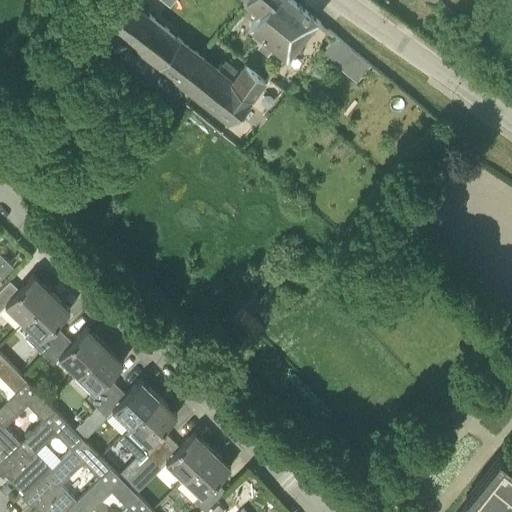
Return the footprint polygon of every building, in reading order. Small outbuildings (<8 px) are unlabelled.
[(253,97),(266,78),(244,61),(238,69),(223,59),(219,65),(202,52),(185,38),(136,0),(132,0),(112,26),(194,91),(184,104),(221,133),(249,99),(250,100),(253,97)] [(243,0),(241,3),(257,15),(250,24),(256,29),(251,35),(257,40),(268,49),(269,47),(273,42),(285,52),(287,53),(315,18),(316,17),(295,0),(243,0)] [(371,63),(335,33),(324,47),(342,62),(347,57),(364,71),(371,63)] [(0,273),(2,275),(13,264),(0,251),(0,273)] [(250,278),(261,281),(265,265),(254,262),(250,278)] [(0,308),(5,303),(22,320),(52,290),(33,272),(19,287),(9,278),(0,287),(0,308)] [(42,351),(64,331),(55,322),(70,307),(52,290),(22,320),(30,327),(24,334),(42,351)] [(243,303),(232,314),(251,333),(263,322),(243,303)] [(59,356),(76,372),(105,342),(87,324),(72,339),(64,331),(42,351),(53,362),(59,356)] [(97,404),(118,384),(109,375),(123,360),(105,342),(76,372),(93,389),(87,395),(97,404)] [(0,373),(15,389),(26,378),(0,350),(0,373)] [(112,408),(129,424),(159,394),(140,377),(126,392),(118,384),(97,404),(106,414),(112,408)] [(0,458),(20,440),(4,424),(27,401),(43,418),(54,406),(26,378),(15,389),(0,402),(0,458)] [(151,457),(171,436),(162,427),(177,412),(159,394),(129,424),(146,441),(140,447),(151,457)] [(24,491),(47,469),(32,453),(55,430),(71,447),(82,435),(54,406),(43,418),(20,440),(0,458),(0,471),(3,474),(5,472),(24,491)] [(166,460),(183,477),(212,447),(194,429),(179,444),(171,436),(151,457),(160,466),(166,460)] [(44,511),(60,511),(75,498),(60,481),(83,459),(98,476),(110,464),(82,435),(71,447),(47,469),(24,491),(22,494),(30,503),(33,501),(44,511)] [(194,499),(204,510),(225,489),(216,480),(230,465),(212,447),(183,477),(200,493),(194,499)] [(511,511),(511,459),(499,449),(466,492),(471,495),(457,511),(511,511)] [(103,511),(92,507),(111,488),(127,504),(138,494),(110,464),(98,476),(75,498),(60,511),(103,511)] [(155,511),(138,494),(127,504),(118,511),(155,511)]
